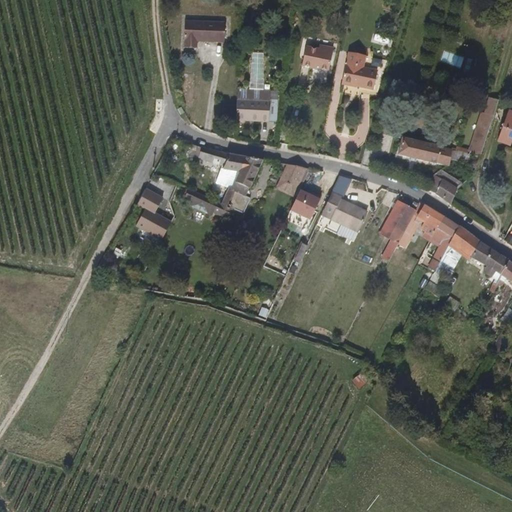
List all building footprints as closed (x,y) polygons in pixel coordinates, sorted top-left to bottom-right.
[(187,21),(187,38),(189,38),(188,48),(199,49),(199,42),(227,43),(228,23),(187,21)] [(304,64),(329,70),(334,48),(320,45),(319,50),(307,47),(304,64)] [(345,83),(377,88),(379,70),(365,68),(366,55),(351,53),(349,65),(348,65),(345,83)] [(249,89),(238,88),(236,118),(277,121),(278,98),(270,98),(271,90),(265,89),(249,89)] [(510,140),(511,141),(511,111),(511,109),(508,111),(503,109),(494,138),(506,142),(508,137),(510,137),(510,140)] [(478,156),(490,116),(481,113),(478,125),(476,124),(467,152),(478,156)] [(435,165),(443,167),(447,168),(451,151),(439,148),(441,138),(430,135),(428,146),(401,139),(396,157),(435,166),(435,165)] [(240,175),(248,158),(205,150),(201,160),(219,165),(218,168),(240,175)] [(447,168),(459,171),(464,154),(451,151),(447,168)] [(469,173),(472,174),(477,157),(464,154),(459,171),(469,173)] [(249,202),(266,162),(248,158),(240,175),(233,190),(229,189),(221,204),(190,190),(184,204),(213,218),(217,210),(245,224),(255,204),(249,202)] [(279,189),(297,197),(302,187),(310,170),(290,166),(279,189)] [(333,191),(344,194),(349,180),(338,176),(333,191)] [(426,192),(448,205),(453,191),(432,179),(432,180),(430,185),(426,192)] [(324,198),(302,187),(297,197),(292,209),(313,219),(324,198)] [(139,205),(147,209),(157,214),(165,199),(147,190),(139,205)] [(346,202),(336,197),(326,216),(336,221),(335,223),(345,228),(340,237),(357,245),(370,219),(357,213),(358,210),(345,204),(346,202)] [(411,226),(417,215),(401,205),(381,237),(391,244),(398,248),(404,237),(411,226)] [(445,222),(422,208),(417,215),(411,226),(416,228),(419,223),(427,228),(422,235),(426,238),(423,243),(429,247),(437,234),(445,222)] [(157,214),(147,209),(139,225),(164,238),(173,222),(157,214)] [(371,217),(358,210),(357,213),(370,219),(371,217)] [(289,212),(287,220),(306,227),(309,220),(289,212)] [(461,233),(445,222),(437,234),(453,244),(461,233)] [(416,228),(411,226),(404,237),(412,241),(419,230),(416,228)] [(287,232),(270,257),(280,264),(297,240),(287,232)] [(479,245),(461,233),(453,244),(449,251),(467,263),(471,259),(479,245)] [(404,248),(407,250),(412,241),(404,237),(398,248),(397,250),(402,253),(404,248)] [(382,260),(388,263),(396,251),(397,250),(398,248),(391,244),(382,260)] [(507,264),(479,245),(471,259),(482,266),(498,277),(507,264)] [(511,280),(511,267),(507,264),(498,277),(509,285),(511,280)] [(495,282),(498,277),(482,266),(479,271),(492,278),(489,295),(493,297),(495,282)] [(429,286),(422,298),(441,308),(447,297),(429,286)] [(447,297),(441,308),(479,330),(485,320),(447,297)]
